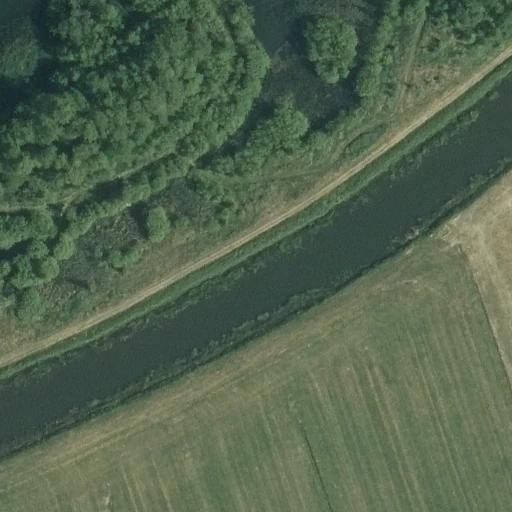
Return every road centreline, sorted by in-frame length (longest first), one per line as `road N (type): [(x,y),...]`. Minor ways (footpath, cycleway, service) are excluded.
road 1 (track): [(0,363),(126,303),(345,174)]
road 2 (track): [(390,142),(511,48)]
